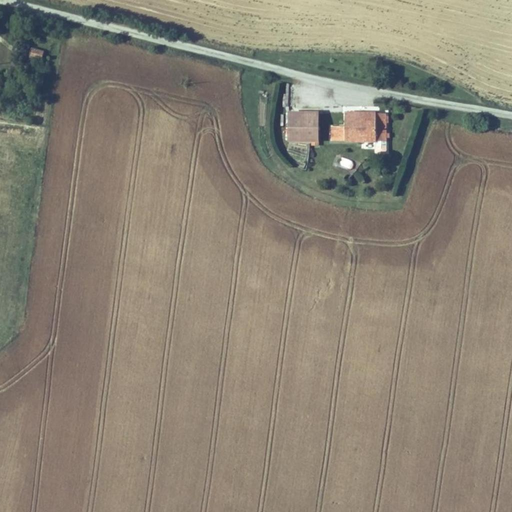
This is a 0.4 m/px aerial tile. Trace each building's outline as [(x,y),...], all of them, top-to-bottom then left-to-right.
[(44,32),(31,29),(29,37),(42,40),(44,32)] [(31,48),(29,59),(42,62),(45,51),(31,48)] [(320,111),(288,111),(289,141),(312,141),(319,141),(320,141),(320,111)] [(378,111),(346,111),(346,126),(346,141),(388,140),(388,113),(378,113),(378,111)] [(332,141),(346,141),(346,126),(332,126),(332,141)]
